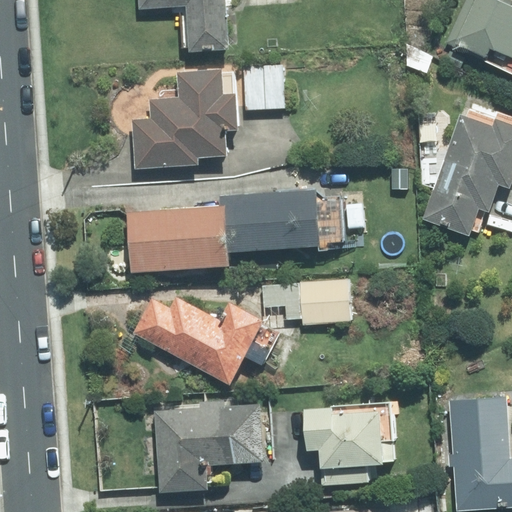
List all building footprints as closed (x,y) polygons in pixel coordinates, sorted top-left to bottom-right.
[(238,45),(234,0),(146,0),(147,7),(186,4),(190,49),(238,45)] [(492,59),(511,68),(511,0),(471,0),(453,41),(462,45),(464,40),(494,54),(492,59)] [(288,64),(249,67),(252,109),(291,106),(288,64)] [(230,68),(186,72),(188,96),(157,98),(158,116),(139,118),(143,168),(209,163),(209,155),(238,153),(236,127),(247,127),(245,92),(232,93),(230,68)] [(503,123),(468,112),(432,217),(479,233),(489,204),(499,208),(508,180),(511,180),(511,119),(505,117),(503,123)] [(234,193),(234,204),(238,250),(332,243),(328,186),(234,193)] [(234,204),(137,212),(142,270),(239,261),(238,250),(234,204)] [(357,282),(273,283),(274,319),(357,319),(357,282)] [(272,363),(289,328),(241,304),(234,319),(183,294),(177,305),(158,296),(140,331),(240,381),(254,354),(272,363)] [(511,394),(457,399),(465,509),(511,505),(511,394)] [(271,402),(164,410),(169,489),(216,486),(215,462),(275,458),(271,402)] [(399,402),(315,407),(317,448),(333,447),(334,465),(403,461),(399,402)]
